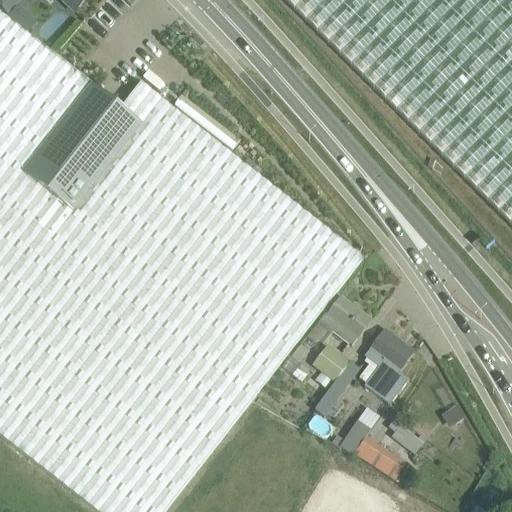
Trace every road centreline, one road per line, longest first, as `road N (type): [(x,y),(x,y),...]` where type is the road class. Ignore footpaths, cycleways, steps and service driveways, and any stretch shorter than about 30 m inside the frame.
road 1 (primary): [(399,217),(209,0)]
road 2 (primary): [(399,217),(511,401)]
road 3 (primary): [(511,339),(399,217)]
